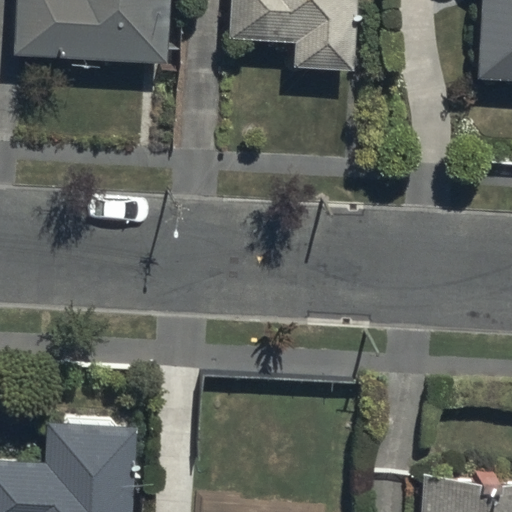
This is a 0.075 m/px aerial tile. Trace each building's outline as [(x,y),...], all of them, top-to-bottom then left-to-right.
[(7,0),(5,31),(156,44),(158,0),(7,0)] [(235,0),(233,27),(346,35),(348,0),(235,0)] [(511,0),(473,0),(469,60),(511,63),(511,0)] [(118,511),(123,405),(7,401),(2,511),(118,511)] [(511,511),(511,456),(411,450),(407,511),(511,511)]
